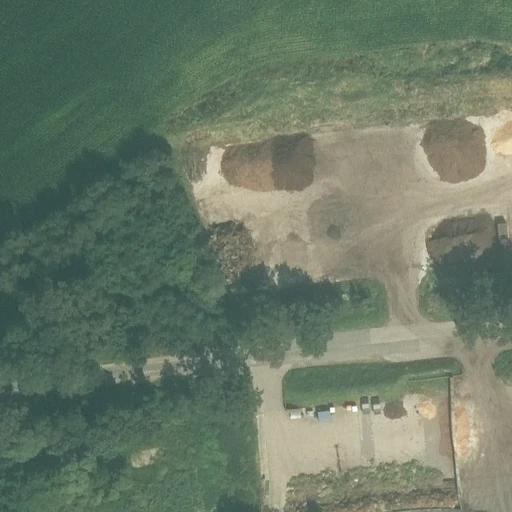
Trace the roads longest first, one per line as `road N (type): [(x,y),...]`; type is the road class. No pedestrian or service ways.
road 1 (unclassified): [(511,323),(0,391)]
road 2 (unknown): [(407,337),(399,254),(414,196),(511,175)]
